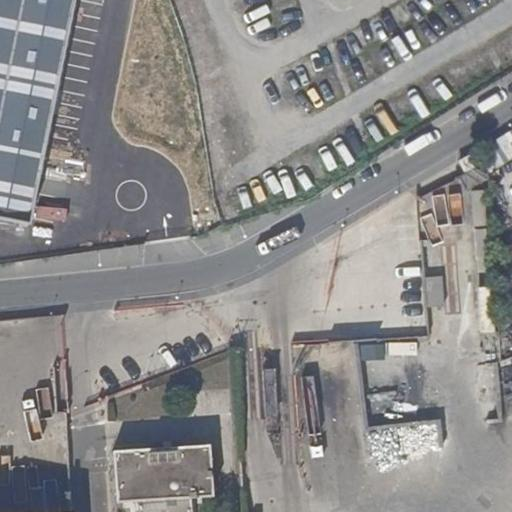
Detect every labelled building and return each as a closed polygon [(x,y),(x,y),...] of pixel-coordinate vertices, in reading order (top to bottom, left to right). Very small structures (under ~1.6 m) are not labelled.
[(0,0),(0,217),(29,223),(67,0),(0,0)] [(483,144),(478,132),(459,142),(465,154),(483,144)] [(489,172),(487,154),(465,166),(467,183),(489,172)] [(422,261),(425,308),(440,307),(437,260),(422,261)] [(189,511),(187,489),(210,487),(208,435),(111,442),(114,493),(134,492),(135,511),(189,511)]
